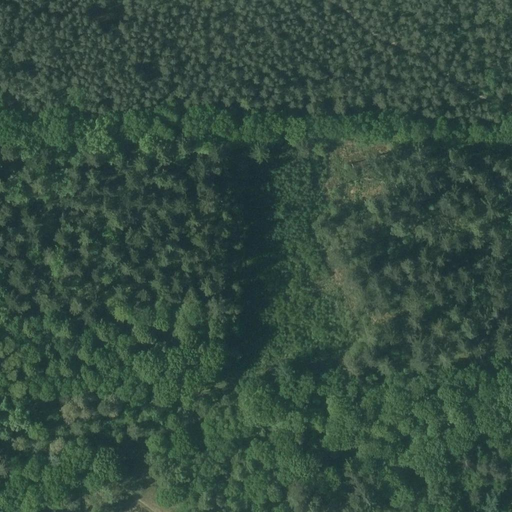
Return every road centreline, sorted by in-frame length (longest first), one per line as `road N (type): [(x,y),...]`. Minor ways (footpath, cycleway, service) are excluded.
road 1 (track): [(0,384),(204,390),(511,348)]
road 2 (track): [(331,0),(372,34),(419,53),(511,111)]
road 3 (track): [(156,511),(94,456),(54,387)]
road 4 (track): [(511,388),(423,450),(394,485)]
